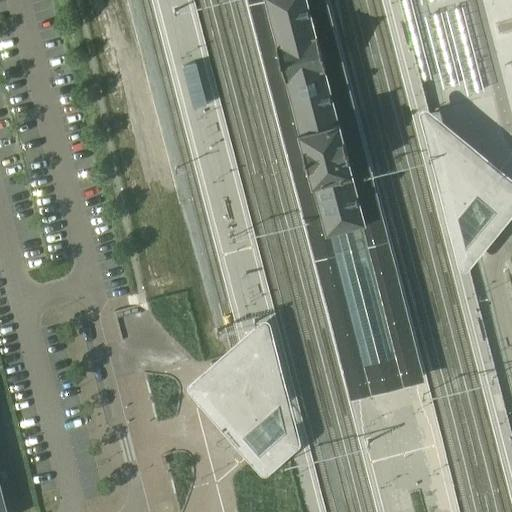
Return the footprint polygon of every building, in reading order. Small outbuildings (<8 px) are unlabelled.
[(346,227),(365,222),(308,0),(266,0),(272,19),(327,232),(346,227)] [(160,167),(147,83),(115,88),(128,172),(160,167)] [(421,118),(422,122),(461,268),(463,270),(466,270),(468,270),(471,266),(511,216),(511,178),(430,110),(427,109),(425,110),(422,111),(421,115),(421,118)] [(155,284),(178,280),(169,227),(166,227),(161,193),(137,196),(140,215),(144,214),(155,284)] [(290,457),(301,447),(271,328),(270,324),(268,321),(264,321),(261,323),(227,352),(221,357),(217,360),(193,380),(189,386),(189,389),(191,393),(252,462),(263,475),(266,475),(270,474),(290,457)] [(0,511),(9,511),(0,477),(0,511)]
